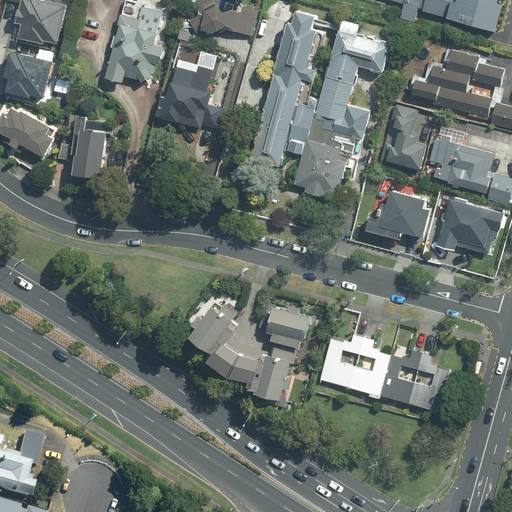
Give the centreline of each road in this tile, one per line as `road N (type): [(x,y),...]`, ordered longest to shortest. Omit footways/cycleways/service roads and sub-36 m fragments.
road 1 (residential): [(511,316),(194,232),(81,225),(0,182)]
road 2 (primary): [(0,277),(367,511)]
road 3 (primary): [(292,511),(0,323)]
road 4 (secondary): [(467,511),(511,351)]
